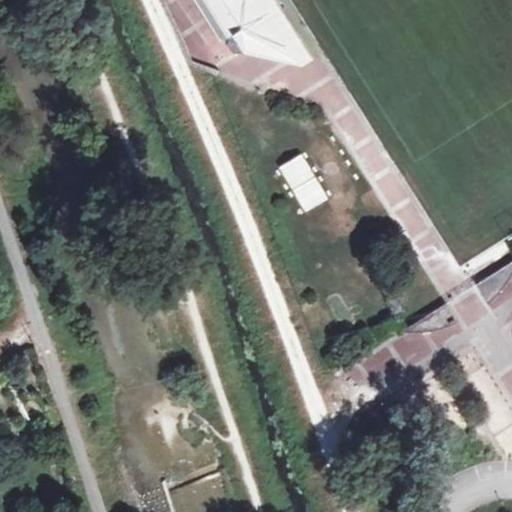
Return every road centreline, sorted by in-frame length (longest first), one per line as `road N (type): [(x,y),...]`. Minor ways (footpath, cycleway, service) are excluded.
road 1 (unclassified): [(348,511),(319,418),(152,0)]
road 2 (residential): [(97,511),(0,214)]
